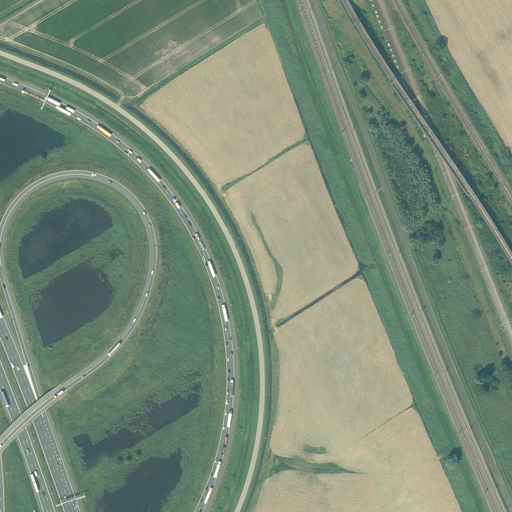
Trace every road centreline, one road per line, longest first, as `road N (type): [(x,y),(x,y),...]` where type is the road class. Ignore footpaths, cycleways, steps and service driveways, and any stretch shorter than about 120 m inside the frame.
road 1 (unclassified): [(236,511),(254,458),(262,379),(252,304),(219,217),(139,124),(69,80),(0,52)]
road 2 (motorway): [(199,511),(225,440),(231,380),(223,306),(200,244),(134,155),(71,111),(0,79)]
road 3 (motorway): [(0,233),(25,192),(78,173),(133,198),(154,253),(144,306),(120,346),(0,448)]
road 4 (motorway): [(39,420),(0,273)]
road 5 (motorway): [(0,377),(47,511)]
